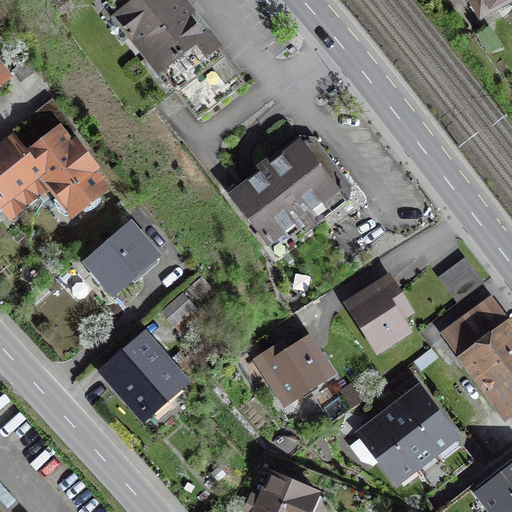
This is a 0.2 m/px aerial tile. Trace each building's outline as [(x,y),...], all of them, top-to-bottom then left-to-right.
[(180,0),(107,0),(106,1),(198,119),(245,83),(180,0)] [(465,0),(466,1),(468,0),(473,0),(481,14),(506,0),(465,0)] [(14,139),(50,186),(72,214),(106,188),(92,170),(96,166),(76,142),(72,145),(59,129),(69,122),(56,106),(14,139)] [(311,134),(231,195),(277,255),(350,199),(351,185),(311,134)] [(50,186),(14,139),(0,149),(0,211),(5,208),(11,217),(50,186)] [(130,226),(88,262),(114,292),(156,256),(130,226)] [(465,260),(440,277),(458,302),(482,285),(465,260)] [(366,294),(349,305),(378,349),(406,331),(398,318),(409,311),(389,280),(376,287),(373,283),(363,289),(366,294)] [(182,294),(163,311),(184,335),(203,318),(182,294)] [(511,334),(490,305),(450,334),(509,414),(511,411),(511,334)] [(330,374),(309,340),(287,354),(282,345),(259,359),(285,402),(330,374)] [(183,387),(144,342),(109,372),(148,417),(183,387)] [(400,405),(435,451),(455,435),(420,390),(400,405)] [(415,465),(435,451),(400,405),(381,420),(415,465)] [(415,465),(381,420),(360,435),(395,481),(415,465)] [(495,511),(511,498),(511,465),(479,491),(489,505),(495,511)] [(312,511),(320,495),(272,475),(261,499),(251,495),(243,511),(312,511)] [(471,479),(449,499),(455,511),(480,511),(489,505),(479,491),(471,479)] [(511,511),(511,498),(495,511),(494,511),(511,511)]
